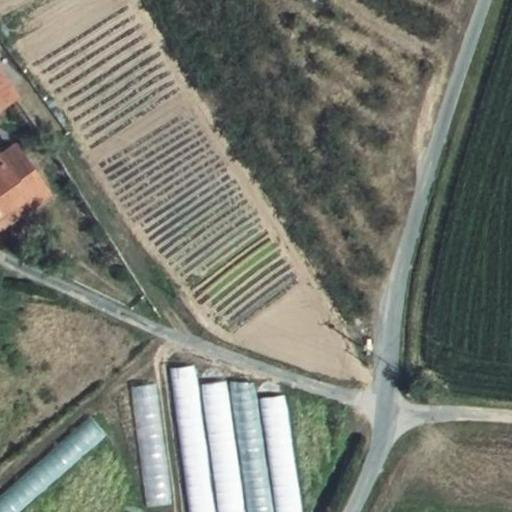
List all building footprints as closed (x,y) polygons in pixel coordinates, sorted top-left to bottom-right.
[(0,81),(0,101),(9,96),(0,81)] [(0,212),(23,196),(42,182),(15,144),(0,154),(0,212)] [(30,206),(49,192),(42,182),(23,196),(30,206)] [(23,196),(0,212),(0,227),(30,206),(23,196)] [(214,511),(194,364),(170,368),(190,511),(214,511)] [(133,384),(148,507),(171,504),(157,381),(133,384)] [(243,511),(225,381),(203,384),(221,511),(243,511)] [(231,384),(248,511),(272,511),(257,399),(254,381),(231,384)] [(300,511),(284,395),(257,399),(272,511),(300,511)] [(0,495),(0,511),(19,511),(108,436),(90,416),(0,495)]
